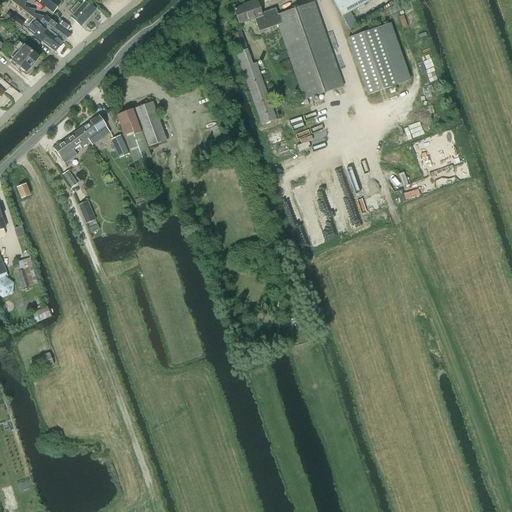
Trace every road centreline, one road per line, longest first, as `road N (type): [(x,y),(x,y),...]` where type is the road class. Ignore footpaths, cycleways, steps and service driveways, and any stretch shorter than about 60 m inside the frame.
road 1 (unclassified): [(0,167),(185,0)]
road 2 (unclassified): [(135,0),(0,121)]
